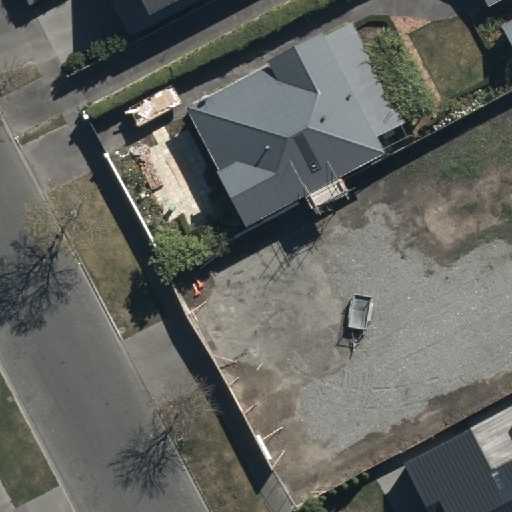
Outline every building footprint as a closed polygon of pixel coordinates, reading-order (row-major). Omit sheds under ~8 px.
[(109,0),(128,34),(188,0),(109,0)] [(481,0),(487,10),(504,0),(481,0)] [(511,20),(502,26),(511,46),(511,20)] [(323,36),(185,107),(245,226),(384,154),(323,36)] [(356,313),(249,370),(305,478),(511,367),(511,232),(501,238),(510,256),(432,297),(383,204),(355,218),(350,209),(341,214),(345,222),(315,239),(323,255),(318,258),(335,290),(342,286),(356,313)] [(511,511),(511,410),(509,405),(373,484),(388,511),(511,511)]
